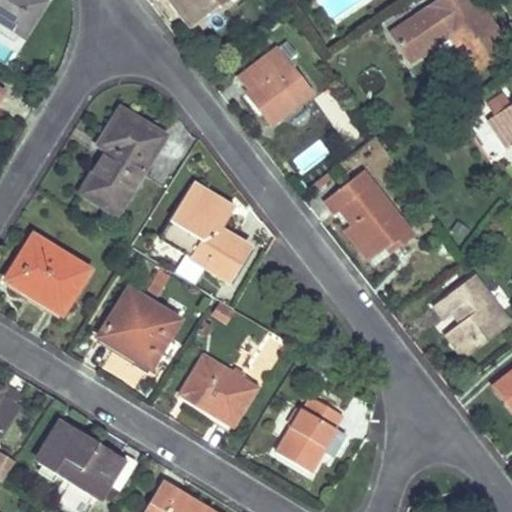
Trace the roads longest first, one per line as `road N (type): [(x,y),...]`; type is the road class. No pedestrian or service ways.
road 1 (residential): [(418,390),(121,2)]
road 2 (residential): [(284,511),(0,341)]
road 3 (residential): [(121,2),(0,203)]
road 4 (residential): [(511,508),(418,390)]
road 5 (residential): [(381,511),(418,390)]
